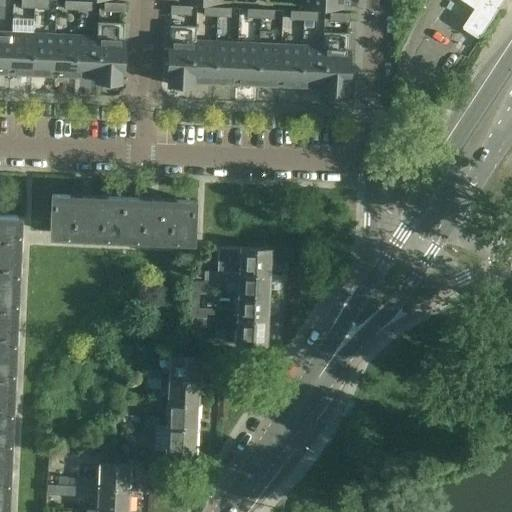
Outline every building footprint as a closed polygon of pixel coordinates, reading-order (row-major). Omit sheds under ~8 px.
[(20,0),(20,7),(34,8),(34,0),(20,0)] [(47,9),(47,0),(34,0),(34,8),(47,9)] [(480,36),(503,0),(479,0),(475,7),(463,25),(472,31),(480,36)] [(64,1),(64,9),(77,10),(77,1),(64,1)] [(90,11),(91,2),(77,1),(77,10),(90,11)] [(103,11),(123,12),(124,3),(104,2),(103,11)] [(190,15),(190,6),(170,5),(170,14),(190,15)] [(203,7),(203,16),(216,16),(217,7),(203,7)] [(230,17),(230,8),(217,7),(216,16),(230,17)] [(247,9),(246,18),(260,18),(260,9),(247,9)] [(273,19),(273,10),(260,9),(260,18),(273,19)] [(290,11),(289,19),(303,20),(303,11),(290,11)] [(316,21),(316,12),(303,11),(303,20),(316,21)] [(329,21),(349,22),(349,13),(329,12),(329,21)] [(97,22),(96,38),(94,77),(94,81),(98,81),(120,82),(123,23),(97,22)] [(193,86),(193,81),(195,43),(195,26),(169,25),(167,84),(193,86)] [(347,67),(349,33),(322,32),(322,48),(320,87),(320,91),(346,92),(347,67)] [(11,34),(0,33),(0,72),(10,73),(11,34)] [(33,35),(11,34),(10,73),(27,74),(31,74),(33,35)] [(54,36),(33,35),(31,74),(52,75),(54,36)] [(75,37),(54,36),(52,75),(73,76),(75,37)] [(75,37),(73,76),(94,77),(96,38),(75,37)] [(193,81),(214,82),(216,44),(195,43),(193,81)] [(214,82),(235,83),(237,44),(216,44),(214,82)] [(237,44),(235,83),(253,84),(256,84),(258,45),(237,44)] [(256,84),(278,85),(279,46),(258,45),(256,84)] [(278,85),(299,86),(301,47),(279,46),(278,85)] [(301,47),(299,86),(320,87),(322,48),(301,47)] [(52,232),(121,235),(123,197),(54,194),(52,232)] [(121,235),(192,239),(193,200),(123,197),(121,235)] [(0,284),(14,285),(18,215),(0,213),(0,284)] [(268,265),(268,264),(269,250),(270,251),(270,249),(217,247),(216,269),(268,272),(268,265)] [(267,286),(268,275),(268,272),(216,269),(216,271),(203,271),(203,281),(238,282),(237,295),(266,296),(267,286)] [(0,354),(11,355),(14,285),(0,284),(0,354)] [(266,307),(266,296),(237,295),(237,310),(213,309),(213,316),(265,319),(266,307)] [(264,343),(265,319),(213,316),(213,318),(190,318),(189,327),(216,328),(216,331),(224,331),(224,343),(266,344),(266,343),(264,343)] [(0,424),(8,425),(11,355),(0,354),(0,424)] [(198,380),(198,376),(199,358),(200,358),(200,357),(170,355),(169,379),(198,380)] [(160,370),(145,369),(145,378),(159,378),(160,370)] [(144,388),(159,389),(159,378),(145,378),(144,388)] [(197,403),(198,383),(198,380),(169,379),(167,403),(198,404),(198,403),(197,403)] [(196,427),(196,419),(196,417),(197,405),(198,405),(198,404),(167,403),(166,426),(196,427)] [(157,426),(157,417),(143,416),(142,426),(157,426)] [(0,495),(5,495),(8,425),(0,424),(0,495)] [(194,450),(196,429),(196,427),(166,426),(157,426),(142,426),(142,435),(153,436),(153,450),(196,452),(196,450),(194,450)] [(127,482),(127,479),(128,466),(129,466),(129,464),(99,463),(99,464),(100,464),(99,477),(75,476),(74,485),(127,487),(127,482)] [(74,485),(74,496),(98,497),(98,509),(97,509),(126,510),(127,498),(127,494),(127,489),(127,487),(74,485)]
